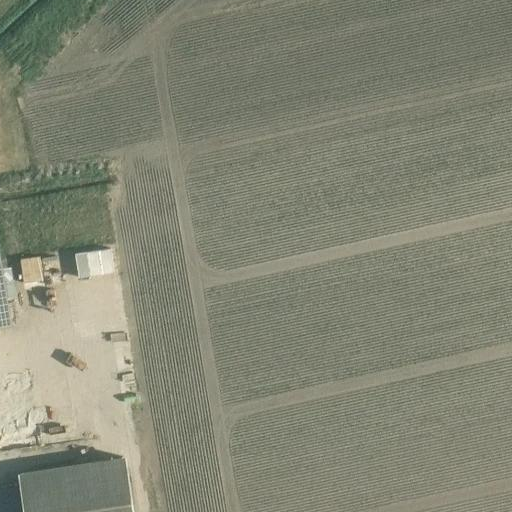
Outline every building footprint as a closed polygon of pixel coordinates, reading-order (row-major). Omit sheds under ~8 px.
[(104,265),(103,240),(68,241),(69,266),(104,265)] [(0,329),(14,327),(0,244),(0,329)] [(21,251),(24,278),(54,274),(50,247),(21,251)] [(0,397),(13,397),(12,368),(0,368),(0,397)] [(18,472),(19,488),(23,511),(134,511),(126,456),(18,472)] [(0,511),(23,511),(19,488),(0,491),(0,511)]
